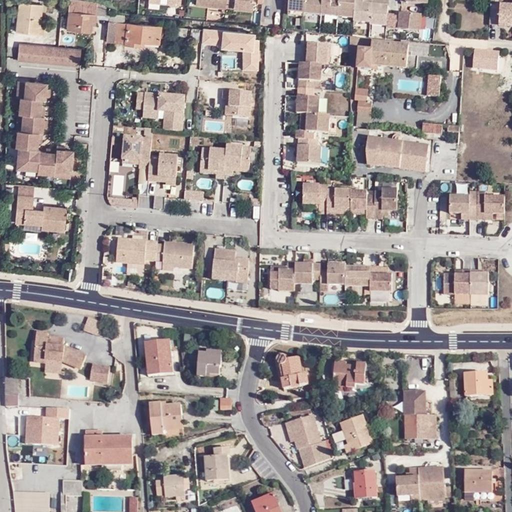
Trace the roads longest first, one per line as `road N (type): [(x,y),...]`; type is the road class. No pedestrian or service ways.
road 1 (residential): [(262,326),(247,413),(308,511)]
road 2 (residential): [(277,43),(269,233)]
road 3 (secondary): [(86,300),(262,326)]
road 4 (residential): [(95,216),(269,233)]
road 5 (residential): [(511,47),(456,43),(451,98),(438,118),(402,114)]
road 6 (secondary): [(262,326),(420,340)]
road 7 (residential): [(269,233),(422,243)]
road 8 (residential): [(95,216),(108,76)]
